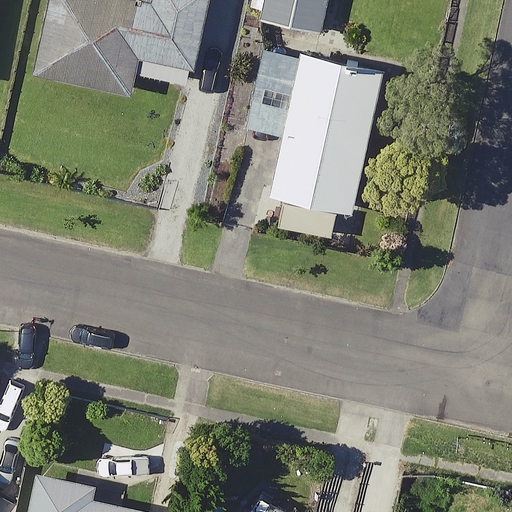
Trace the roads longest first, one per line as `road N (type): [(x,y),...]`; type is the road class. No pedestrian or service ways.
road 1 (residential): [(0,281),(477,386)]
road 2 (residential): [(477,386),(511,225)]
